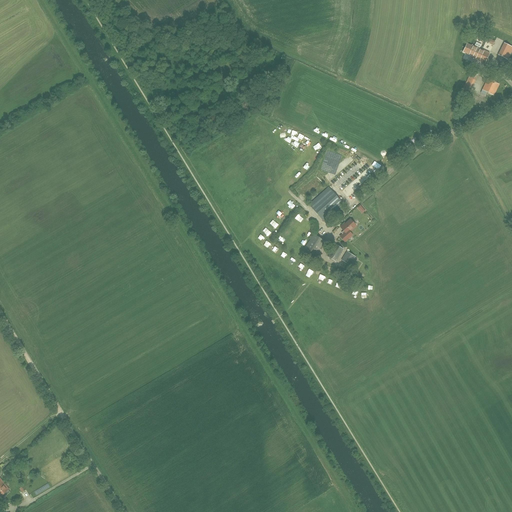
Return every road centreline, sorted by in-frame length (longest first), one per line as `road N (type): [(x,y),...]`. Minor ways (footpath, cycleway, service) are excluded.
road 1 (track): [(354,511),(41,0)]
road 2 (unclassified): [(392,171),(429,142),(511,100)]
road 3 (unclassified): [(128,511),(57,406)]
